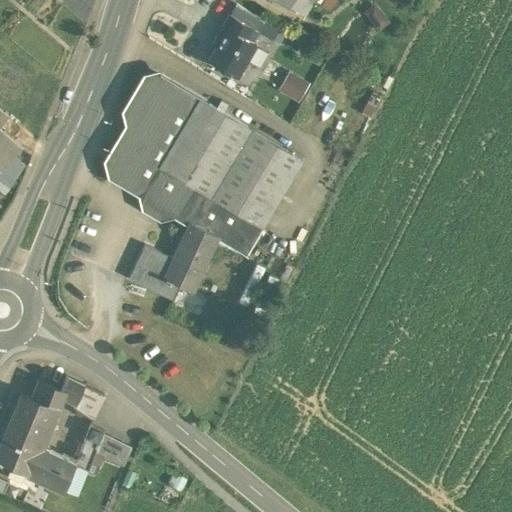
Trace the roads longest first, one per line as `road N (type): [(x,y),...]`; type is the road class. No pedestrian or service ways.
road 1 (tertiary): [(272,511),(101,362),(26,322)]
road 2 (primary): [(9,284),(122,0)]
